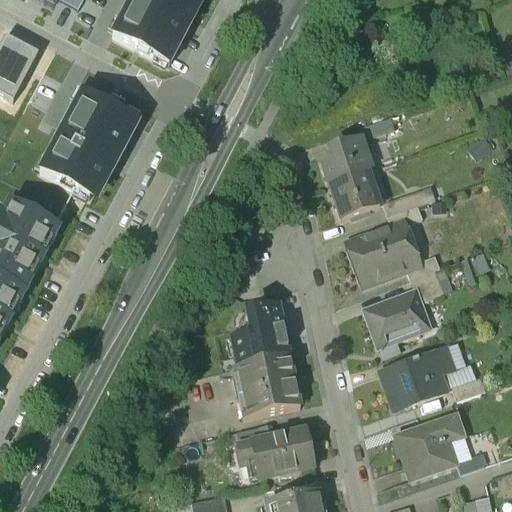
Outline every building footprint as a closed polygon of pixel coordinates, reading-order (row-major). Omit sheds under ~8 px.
[(33,0),(52,10),(56,3),(57,0),(33,0)] [(77,14),(84,0),(57,0),(56,3),(77,14)] [(74,22),(93,32),(109,0),(84,0),(77,14),(74,22)] [(109,0),(93,32),(87,42),(106,51),(111,40),(131,2),(127,0),(109,0)] [(180,30),(196,0),(132,0),(131,2),(111,40),(167,70),(187,34),(180,30)] [(37,58),(3,41),(0,46),(0,99),(12,106),(37,58)] [(137,127),(81,97),(38,177),(88,204),(111,160),(118,163),(137,127)] [(389,122),(359,133),(363,145),(393,134),(389,122)] [(358,145),(332,154),(331,159),(333,167),(324,170),(323,173),(328,189),(360,178),(368,175),(358,145)] [(360,178),(328,189),(341,225),(378,212),(377,210),(372,212),(360,178)] [(429,192),(383,209),(388,222),(415,212),(434,206),(429,192)] [(51,247),(58,233),(52,230),(51,226),(43,222),(39,223),(8,207),(2,220),(0,218),(0,332),(4,335),(11,322),(5,319),(12,307),(17,310),(31,284),(26,281),(32,269),(37,272),(45,259),(38,256),(45,244),(51,247)] [(388,222),(385,223),(389,234),(401,230),(401,231),(420,225),(415,212),(388,222)] [(389,234),(347,248),(354,270),(408,250),(401,231),(401,230),(389,234)] [(408,250),(354,270),(361,290),(403,276),(415,271),(414,269),(408,250)] [(434,262),(414,269),(415,271),(403,276),(407,285),(408,285),(433,275),(438,274),(434,262)] [(433,275),(408,285),(413,297),(415,296),(420,309),(443,300),(433,275)] [(413,297),(363,316),(376,353),(421,336),(415,320),(423,317),(420,309),(415,296),(413,297)] [(235,373),(286,361),(275,311),(238,319),(242,339),(228,342),(235,373)] [(439,357),(377,380),(391,418),(444,398),(438,382),(447,379),(439,357)] [(246,422),(297,410),(286,361),(235,373),(246,422)] [(478,385),(450,395),(455,408),(482,398),(478,385)] [(456,421),(394,442),(408,485),(455,468),(448,446),(463,441),(456,421)] [(264,432),(235,438),(237,450),(249,448),(249,446),(267,442),(264,432)] [(267,442),(249,446),(249,448),(237,450),(235,451),(239,468),(253,465),(257,485),(311,473),(303,435),(267,442)] [(320,511),(317,496),(264,508),(265,511),(320,511)] [(495,511),(494,502),(468,505),(468,511),(495,511)] [(224,511),(222,503),(171,511),(224,511)]
